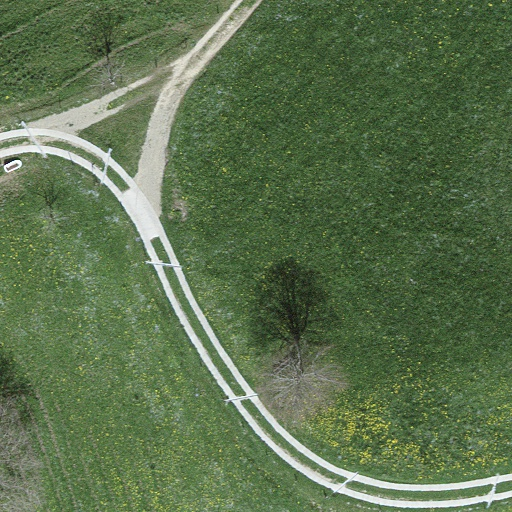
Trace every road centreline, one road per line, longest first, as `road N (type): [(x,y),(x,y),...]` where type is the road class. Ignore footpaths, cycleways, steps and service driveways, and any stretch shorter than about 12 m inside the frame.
road 1 (track): [(146,216),(205,343),(272,436),(307,465),(340,483),(422,500),(511,487)]
road 2 (track): [(248,0),(164,107),(146,216)]
road 3 (track): [(0,146),(67,144),(118,178),(146,216)]
road 4 (track): [(34,140),(189,66)]
